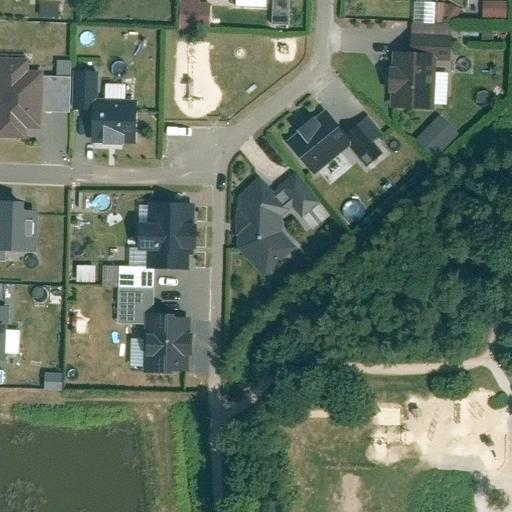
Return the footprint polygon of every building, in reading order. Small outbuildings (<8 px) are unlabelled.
[(295,0),(277,0),(277,26),(295,27),(295,0)] [(511,0),(488,0),(488,18),(511,19),(511,0)] [(65,18),(66,2),(46,1),(46,18),(65,18)] [(184,1),(183,27),(215,28),(216,2),(184,1)] [(417,22),(416,53),(444,54),(457,55),(458,24),(417,22)] [(396,107),(441,110),(444,54),(416,53),(399,52),(396,107)] [(26,54),(0,53),(0,136),(22,137),(23,127),(40,127),(40,109),(41,75),(41,68),(26,68),(26,54)] [(71,106),(94,106),(94,97),(95,68),(72,67),(72,76),(71,106)] [(71,106),(72,76),(41,75),(40,109),(71,110),(71,106)] [(94,106),(93,140),(136,142),(137,98),(94,97),(94,106)] [(334,108),(294,141),(322,174),(356,145),(361,141),(353,132),(334,108)] [(376,113),(353,132),(361,141),(356,145),(373,166),(389,153),(378,140),(390,130),(376,113)] [(418,140),(436,158),(461,134),(443,115),(418,140)] [(329,204),(302,173),(282,190),(297,208),(308,222),(329,204)] [(287,216),(297,208),(282,190),(269,176),(245,197),(240,246),(270,277),(303,247),(287,231),(287,216)] [(0,260),(8,260),(8,249),(38,250),(40,212),(25,212),(25,203),(0,202),(0,260)] [(154,205),(152,266),(161,267),(200,268),(202,206),(154,205)] [(125,287),(160,288),(161,267),(152,266),(126,265),(125,287)] [(153,319),(159,319),(160,288),(125,287),(124,323),(152,324),(153,319)] [(151,375),(193,376),(195,320),(159,319),(153,319),(152,324),(151,375)] [(479,511),(481,472),(437,471),(435,511),(479,511)]
